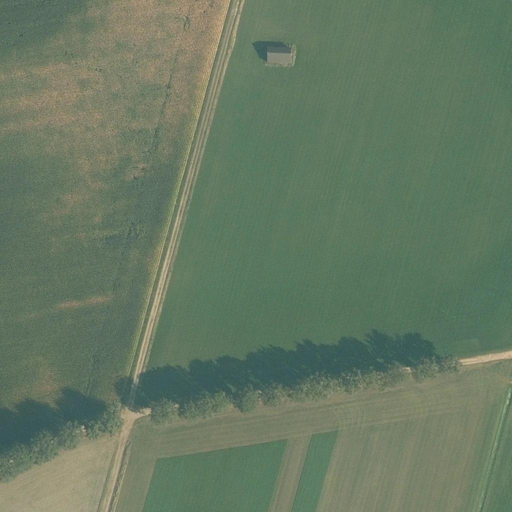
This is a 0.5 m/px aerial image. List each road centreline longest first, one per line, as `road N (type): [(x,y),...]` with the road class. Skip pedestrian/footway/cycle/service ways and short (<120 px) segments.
road 1 (track): [(104,511),(243,0)]
road 2 (track): [(0,468),(78,433),(126,422),(511,357)]
